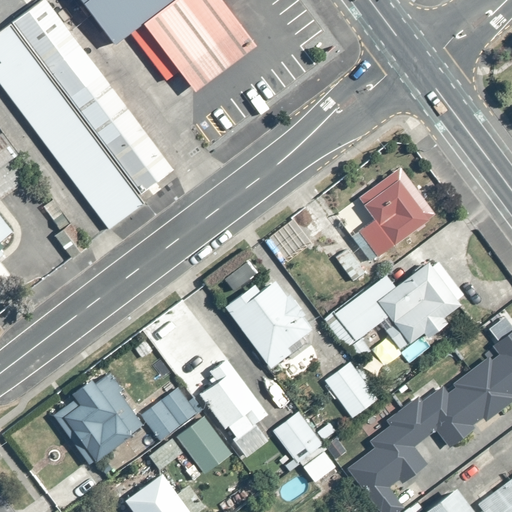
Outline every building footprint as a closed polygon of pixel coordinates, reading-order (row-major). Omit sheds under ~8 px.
[(160,169),(33,0),(12,0),(0,9),(0,100),(90,220),(160,169)] [(72,0),(99,35),(145,0),(72,0)] [(239,38),(210,0),(148,0),(125,17),(176,85),(239,38)] [(396,180),(362,205),(372,219),(356,231),(375,257),(426,220),(396,180)] [(309,207),(295,217),(311,239),(325,229),(309,207)] [(0,213),(0,248),(3,246),(0,241),(13,230),(0,213)] [(365,272),(347,248),(333,257),(352,282),(365,272)] [(426,263),(374,301),(406,343),(420,333),(424,338),(445,323),(441,317),(458,305),(426,263)] [(223,306),(268,367),(288,352),(284,348),(310,329),(301,317),(303,315),(287,293),(284,295),(272,279),(257,291),(252,284),(223,306)] [(371,447),(344,468),(377,511),(393,511),(401,507),(385,486),(397,477),(400,481),(424,463),(411,446),(434,428),(447,445),(472,426),(470,424),(481,416),(484,420),(511,398),(511,395),(511,393),(511,392),(511,327),(489,345),(495,354),(490,358),(487,354),(449,383),(452,386),(447,390),(442,383),(420,400),(416,395),(383,420),(387,425),(366,441),(371,447)] [(216,382),(198,395),(223,429),(226,426),(236,439),(268,415),(225,359),(208,371),(216,382)] [(376,399),(349,361),(324,379),(350,417),(376,399)] [(78,405),(61,418),(94,461),(142,424),(117,392),(120,389),(109,374),(94,385),(90,380),(70,395),(78,405)] [(199,409),(175,380),(135,412),(159,441),(199,409)] [(321,442),(297,411),(272,429),(296,461),(321,442)] [(192,482),(202,474),(231,452),(202,415),(174,436),(191,459),(181,467),(192,482)] [(182,453),(171,438),(147,454),(158,470),(182,453)] [(335,466),(322,449),(301,464),(313,482),(335,466)] [(188,511),(160,473),(122,500),(130,511),(188,511)] [(511,511),(511,477),(477,504),(482,510),(478,511),(470,511),(453,488),(421,511),(511,511)]
